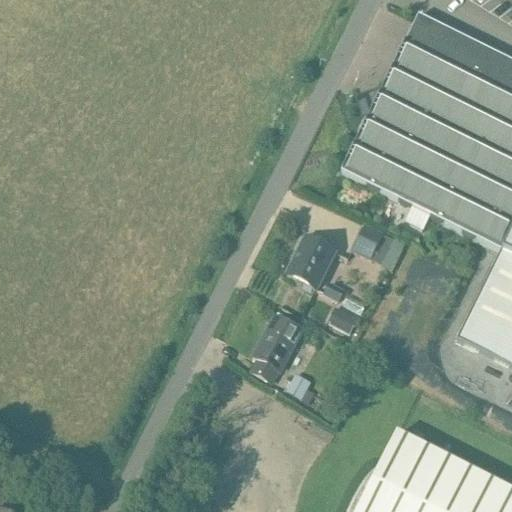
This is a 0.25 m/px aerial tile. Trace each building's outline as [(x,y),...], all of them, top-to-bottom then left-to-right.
[(340,176),(500,255),(457,343),(511,370),(511,66),(417,20),(340,176)] [(370,266),(371,264),(381,269),(380,270),(390,275),(405,246),(394,241),(393,243),(383,239),(383,238),(364,229),(351,257),(370,266)] [(305,242),(286,280),(315,295),(334,256),(305,242)] [(328,286),(322,300),(337,307),(344,294),(328,286)] [(334,311),(326,328),(348,339),(356,322),(334,311)] [(256,368),(250,379),(269,389),(275,378),(277,379),(300,336),(274,322),(251,365),(256,368)] [(295,378),(285,396),(308,408),(314,398),(306,394),(310,386),(295,378)] [(201,431),(186,464),(208,474),(223,441),(201,431)] [(511,511),(511,496),(396,438),(378,474),(377,473),(376,472),(375,473),(373,474),(368,479),(363,485),(356,496),(350,509),(348,511),(511,511)]
